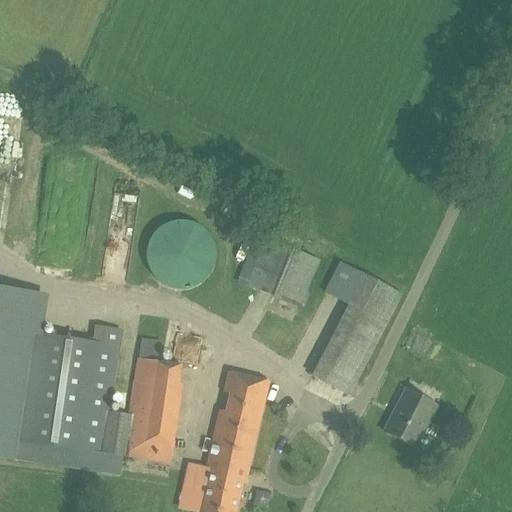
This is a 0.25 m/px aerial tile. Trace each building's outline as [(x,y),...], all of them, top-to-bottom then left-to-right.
[(128,181),(121,199),(138,206),(145,188),(128,181)] [(147,249),(147,252),(146,255),(146,258),(147,261),(147,264),(148,267),(149,270),(151,273),(152,275),(154,278),(156,280),(159,282),(161,284),(164,286),(166,287),(169,288),(172,289),(175,290),(178,291),(181,291),(184,291),(187,290),(190,290),(193,289),(196,288),(198,286),(201,285),(204,283),(206,281),(208,279),(210,276),(211,274),(213,271),(214,268),(215,265),(216,262),(216,259),(216,256),(216,253),(216,250),(215,247),(214,244),(213,241),(212,239),(210,236),(209,234),(206,231),(204,229),(202,227),(199,226),(197,224),(194,223),(191,222),(188,221),(185,221),(182,221),(179,221),(176,221),(173,222),(170,223),(167,224),(164,225),(162,227),(159,229),(157,231),(155,233),(153,235),(151,238),(150,241),(149,243),(148,246),(147,249)] [(247,286),(300,309),(321,262),(267,239),(262,250),(247,286)] [(132,274),(135,254),(124,253),(122,273),(132,274)] [(312,376),(350,397),(403,295),(364,275),(312,376)] [(0,458),(75,469),(121,476),(124,457),(171,464),(173,455),(175,443),(174,443),(183,385),(180,385),(183,365),(159,362),(161,351),(162,342),(142,339),(139,359),(137,359),(129,415),(112,412),(122,346),(44,336),(49,291),(0,284),(0,458)] [(206,359),(200,335),(187,338),(192,362),(206,359)] [(199,511),(236,511),(243,484),(246,485),(270,383),(229,373),(224,393),(229,394),(225,413),(219,412),(206,468),(190,465),(186,483),(205,488),(199,511)] [(384,431),(416,448),(438,407),(405,390),(384,431)]
